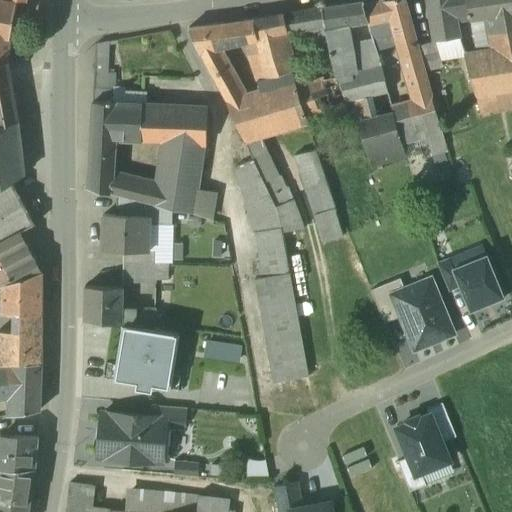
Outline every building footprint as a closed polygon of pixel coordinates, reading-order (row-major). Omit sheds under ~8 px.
[(15,3),(0,0),(0,52),(8,54),(9,38),(15,3)] [(402,0),(401,0),(363,8),(367,20),(366,20),(372,39),(395,33),(415,101),(431,97),(424,72),(420,56),(419,56),(416,47),(402,0)] [(466,0),(427,0),(434,41),(434,42),(436,42),(460,38),(455,23),(469,21),(466,0)] [(511,0),(466,0),(469,21),(486,19),(489,35),(511,31),(511,0)] [(363,2),(346,4),(349,23),(366,20),(367,20),(363,8),(362,4),(363,4),(363,2)] [(346,4),(321,8),(325,26),(324,26),(328,44),(336,76),(337,76),(352,73),(350,53),(348,45),(345,32),(350,31),(349,24),(349,23),(346,4)] [(321,8),(299,12),(303,28),(308,29),(310,29),(324,26),(325,26),(321,8)] [(299,12),(283,15),(288,31),(303,28),(299,12)] [(283,15),(253,20),(257,39),(268,78),(292,72),(293,72),(282,32),(288,31),(283,15)] [(253,20),(238,22),(241,35),(243,43),(257,39),(253,20)] [(238,22),(222,24),(226,47),(243,43),(241,35),(238,22)] [(222,24),(188,28),(188,29),(189,29),(196,46),(227,102),(243,97),(217,49),(226,47),(222,24)] [(324,26),(310,29),(314,47),(328,44),(324,26)] [(511,31),(489,35),(492,50),(465,54),(463,54),(464,56),(475,98),(490,95),(511,91),(511,31)] [(460,38),(436,42),(441,60),(464,56),(463,54),(465,54),(460,38)] [(257,39),(243,43),(255,79),(256,81),(268,78),(257,39)] [(372,39),(348,45),(350,53),(352,73),(365,70),(380,67),(372,39)] [(434,41),(416,47),(419,56),(420,56),(424,72),(443,67),(441,60),(436,42),(434,42),(434,41)] [(108,47),(95,47),(94,78),(107,79),(108,47)] [(0,62),(0,113),(15,111),(14,97),(7,61),(0,62)] [(380,67),(365,70),(370,97),(387,93),(380,67)] [(352,73),(337,76),(345,102),(346,102),(370,97),(365,70),(352,73)] [(268,78),(256,81),(260,92),(295,82),(292,72),(268,78)] [(336,76),(297,89),(308,122),(309,126),(348,113),(346,102),(345,102),(337,76),(336,76)] [(260,92),(244,97),(227,102),(226,103),(244,141),(260,137),(308,122),(297,89),(295,82),(260,92)] [(490,95),(475,98),(479,114),(493,111),(490,95)] [(415,101),(391,108),(393,115),(401,144),(426,136),(432,156),(447,151),(431,97),(415,101)] [(142,105),(91,103),(88,170),(105,174),(107,137),(141,139),(142,105)] [(200,107),(142,105),(141,139),(164,140),(164,142),(198,144),(200,107)] [(15,111),(0,113),(0,125),(17,120),(15,111)] [(393,115),(358,122),(358,124),(359,124),(366,150),(366,152),(367,152),(371,167),(406,157),(401,144),(393,115)] [(17,120),(0,125),(0,188),(12,181),(24,174),(17,120)] [(244,141),(244,142),(246,145),(253,160),(279,214),(282,231),(283,232),(303,229),(293,200),(287,189),(285,190),(279,176),(260,137),(244,141)] [(198,144),(164,142),(158,186),(155,205),(172,209),(191,213),(210,220),(215,192),(208,192),(216,145),(198,144)] [(246,145),(236,149),(242,164),(253,160),(246,145)] [(316,150),(294,155),(314,215),(335,211),(316,150)] [(242,164),(234,167),(260,235),(282,231),(279,214),(253,160),(242,164)] [(105,174),(88,170),(87,188),(106,193),(116,196),(155,205),(158,186),(105,174)] [(12,181),(0,188),(0,242),(19,232),(35,223),(12,181)] [(155,205),(116,196),(115,216),(149,217),(149,224),(172,225),(172,209),(155,205)] [(335,211),(314,215),(322,242),(343,236),(340,228),(336,211),(335,211)] [(115,216),(103,215),(102,250),(123,251),(148,251),(149,224),(149,217),(115,216)] [(282,231),(260,235),(266,267),(258,268),(259,278),(289,274),(290,274),(283,232),(282,231)] [(19,232),(0,242),(0,261),(12,284),(23,278),(23,279),(42,274),(19,232)] [(487,255),(482,244),(449,258),(453,268),(487,255)] [(148,251),(123,251),(123,262),(153,263),(153,251),(148,251)] [(453,268),(452,269),(460,286),(470,312),(471,311),(503,298),(504,298),(487,255),(453,268)] [(453,268),(449,258),(437,263),(449,291),(460,286),(452,269),(453,268)] [(0,289),(1,289),(12,284),(0,261),(0,289)] [(153,263),(123,262),(122,278),(155,278),(155,280),(167,281),(168,264),(153,263)] [(12,284),(1,289),(0,289),(0,315),(2,315),(16,314),(41,314),(42,274),(23,279),(23,278),(12,284)] [(259,278),(254,279),(273,383),(308,378),(289,274),(259,278)] [(384,324),(401,317),(393,295),(406,290),(402,279),(370,291),(384,324)] [(433,279),(406,290),(393,295),(401,317),(414,350),(454,334),(433,279)] [(123,288),(85,287),(84,319),(113,324),(123,325),(122,309),(123,288)] [(136,309),(122,309),(123,325),(135,327),(136,309)] [(154,310),(136,309),(135,327),(153,330),(154,315),(154,310)] [(41,314),(16,314),(16,320),(16,332),(41,332),(41,314)] [(166,316),(154,315),(153,330),(165,332),(166,316)] [(135,327),(123,325),(114,382),(137,386),(137,389),(151,391),(152,388),(171,391),(180,334),(165,332),(153,330),(135,327)] [(16,332),(0,331),(0,364),(13,364),(42,364),(41,332),(16,332)] [(241,349),(207,344),(205,357),(238,362),(241,349)] [(13,364),(0,366),(0,398),(12,398),(11,416),(40,411),(42,364),(13,364)] [(186,409),(150,406),(149,416),(150,417),(150,418),(166,419),(165,426),(184,427),(186,409)] [(431,418),(440,443),(455,436),(443,406),(428,413),(431,418)] [(149,416),(117,414),(117,415),(102,414),(98,457),(113,458),(113,459),(145,462),(145,461),(162,462),(167,458),(168,449),(164,444),(165,426),(166,419),(150,418),(150,417),(149,416)] [(417,474),(448,462),(440,443),(431,418),(399,430),(417,474)] [(37,437),(0,437),(0,469),(0,470),(35,470),(37,437)] [(342,455),(349,475),(370,468),(363,448),(342,455)] [(410,460),(398,465),(409,490),(421,485),(410,460)] [(198,464),(174,462),(173,476),(197,478),(198,464)] [(267,466),(247,465),(245,484),(265,485),(267,466)] [(28,511),(35,470),(0,470),(0,511),(28,511)] [(298,482),(273,487),(277,511),(290,511),(290,510),(303,507),(298,482)] [(89,511),(91,486),(70,483),(66,511),(89,511)] [(303,507),(290,510),(290,511),(331,511),(330,502),(303,507)]
